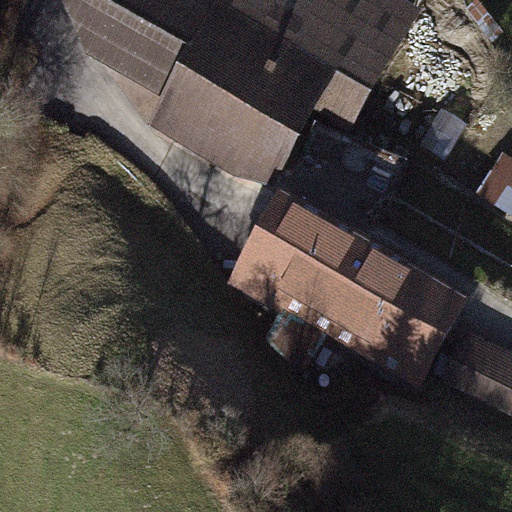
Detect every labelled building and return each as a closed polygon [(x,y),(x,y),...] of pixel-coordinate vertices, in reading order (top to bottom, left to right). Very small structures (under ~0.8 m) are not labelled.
[(80,0),(89,34),(185,84),(166,120),(262,173),(277,145),(286,150),(311,105),(352,128),(419,9),(403,0),(80,0)] [(436,121),(423,114),(409,140),(421,147),(436,121)] [(483,195),(506,159),(469,137),(447,174),(483,195)] [(511,162),(506,159),(483,195),(511,213),(511,162)] [(293,211),(245,292),(279,312),(283,304),(417,382),(465,300),(412,269),(407,277),(293,211)] [(511,368),(465,345),(447,382),(511,413),(511,368)]
